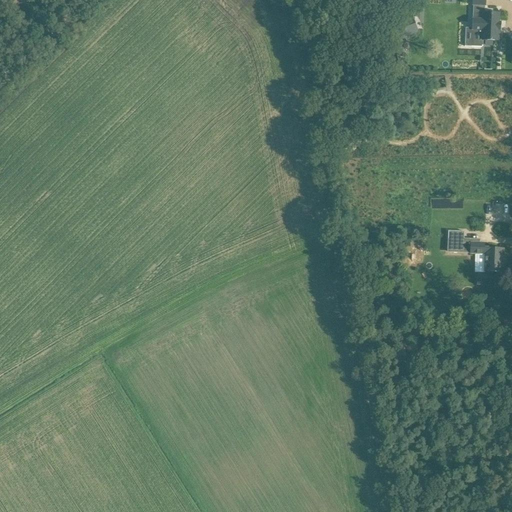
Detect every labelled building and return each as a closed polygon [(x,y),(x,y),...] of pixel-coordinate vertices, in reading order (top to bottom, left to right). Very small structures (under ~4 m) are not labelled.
[(471,45),(471,47),(482,47),(482,46),(483,46),(483,40),(500,41),(500,30),(501,30),(501,29),(500,29),(500,30),(498,30),(498,22),(499,13),(484,13),(484,6),(473,5),(473,19),(472,28),(471,45)] [(406,19),(389,25),(395,40),(412,34),(417,32),(415,27),(410,29),(406,19)] [(494,212),(494,200),(468,200),(468,212),(494,212)] [(448,231),(448,239),(464,239),(464,232),(448,231)] [(448,239),(447,252),(469,253),(469,254),(486,255),(485,271),(486,271),(486,274),(476,273),(476,285),(492,286),(493,274),(491,274),(491,271),(502,272),(503,249),(484,248),(484,244),(479,244),(479,240),(464,239),(448,239)]
